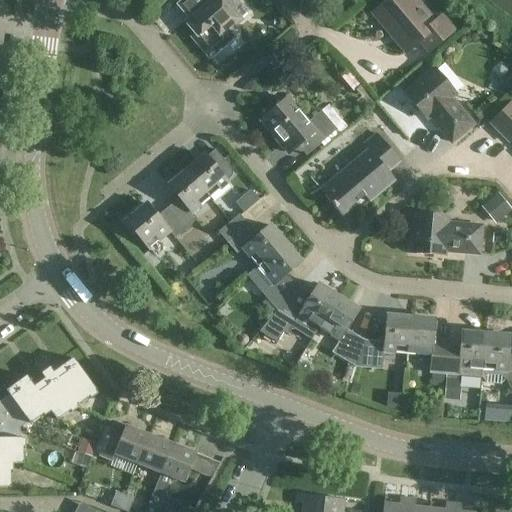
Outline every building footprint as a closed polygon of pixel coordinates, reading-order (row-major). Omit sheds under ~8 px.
[(188,20),(185,23),(195,34),(191,37),(209,58),(227,44),(222,37),(229,31),(235,26),(242,21),(248,15),(248,11),(243,6),(239,6),(233,0),(203,0),(207,4),(188,20)] [(416,0),(388,0),(372,14),(373,15),(375,12),(397,38),(394,40),(405,54),(419,42),(428,53),(454,31),(442,16),(435,22),(416,0)] [(274,20),(273,25),(276,29),(281,30),(285,27),(286,22),(283,18),(278,17),(274,20)] [(115,51),(113,51),(104,50),(103,61),(114,63),(115,51)] [(434,69),(420,81),(405,94),(427,120),(432,116),(444,130),(442,132),(452,143),(467,130),(473,125),(451,99),(456,95),(434,69)] [(312,151),(337,130),(321,112),(307,123),(287,99),(261,121),(289,154),(304,141),(312,151)] [(511,103),(504,110),(490,124),(509,143),(511,139),(511,103)] [(368,150),(320,191),(341,216),(364,197),(369,202),(395,180),(388,172),(400,162),(377,134),(364,145),(368,150)] [(206,157),(205,155),(187,171),(210,198),(228,183),(227,181),(231,177),(233,173),(231,168),(215,150),(206,157)] [(192,213),(210,198),(187,171),(168,186),(179,199),(168,208),(186,228),(197,219),(192,213)] [(498,194),(481,208),(495,225),(511,211),(511,210),(505,202),(498,194)] [(175,238),(186,228),(168,208),(157,217),(147,204),(125,222),(148,250),(164,237),(169,232),(175,238)] [(239,215),(224,228),(218,232),(227,243),(248,225),(239,215)] [(464,253),(479,255),(481,227),(448,224),(448,218),(414,215),(411,253),(445,256),(446,249),(465,251),(464,253)] [(243,249),(258,267),(285,244),(270,226),(257,236),(248,225),(227,243),(236,254),(243,249)] [(492,233),(491,243),(505,244),(506,234),(492,233)] [(247,276),(277,311),(297,287),(286,275),(301,262),(285,244),(258,267),(247,276)] [(297,287),(277,311),(259,332),(277,343),(284,332),(288,335),(292,328),(312,340),(319,328),(338,297),(318,285),(311,296),(297,287)] [(356,367),(364,340),(346,330),(358,310),(338,297),(319,328),(339,340),(331,353),(347,362),(342,382),(352,385),(356,367)] [(384,352),(407,354),(410,318),(386,316),(384,342),(364,341),(364,340),(356,367),(382,370),(384,352)] [(429,374),(444,375),(446,347),(432,346),(434,320),(410,318),(407,354),(431,355),(429,374)] [(459,368),(482,370),(485,334),(461,332),(460,349),(446,347),(444,375),(446,375),(443,401),(459,402),(461,381),(458,381),(459,368)] [(511,391),(511,390),(511,352),(508,353),(509,336),(485,334),(482,370),(481,379),(486,384),(500,385),(505,380),(511,391)] [(237,340),(237,342),(237,345),(239,347),(242,348),(245,347),(247,346),(248,344),(249,342),(248,339),(247,337),(245,336),(243,335),(240,336),(238,338),(237,340)] [(56,421),(81,404),(97,392),(73,359),(53,373),(43,358),(34,365),(44,379),(34,387),(26,376),(6,391),(8,395),(0,401),(0,487),(11,488),(10,464),(23,464),(23,439),(20,439),(20,428),(28,422),(30,425),(49,411),(56,421)] [(352,385),(349,394),(357,397),(360,387),(352,385)] [(113,455),(137,464),(148,435),(125,426),(123,431),(111,425),(98,457),(110,462),(113,455)] [(172,444),(148,435),(137,464),(160,474),(172,444)] [(172,444),(160,474),(157,483),(145,511),(189,511),(161,501),(170,478),(184,483),(196,454),(172,444)] [(96,489),(93,499),(100,502),(103,492),(96,489)] [(104,504),(119,510),(124,495),(116,492),(114,497),(107,494),(104,504)] [(129,511),(134,499),(124,495),(119,510),(124,511),(129,511)] [(342,511),(344,500),(297,495),(296,503),(303,504),(302,511),(342,511)] [(399,505),(383,504),(382,511),(405,511),(407,499),(400,498),(399,505)] [(407,499),(405,511),(429,511),(430,509),(415,507),(415,500),(407,499)]
